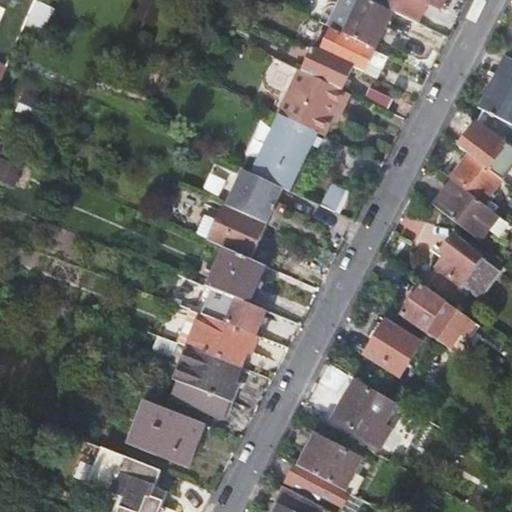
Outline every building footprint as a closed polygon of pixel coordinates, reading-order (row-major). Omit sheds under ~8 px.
[(31,17),(39,0),(26,0),(21,12),(31,17)] [(334,29),(376,50),(394,13),(366,0),(342,0),(338,9),(337,8),(335,7),(333,7),(331,8),(330,8),(329,10),(322,24),(334,29)] [(40,1),(34,14),(51,22),(57,8),(40,1)] [(22,39),(29,22),(31,17),(21,12),(16,10),(7,31),(22,39)] [(334,29),(324,52),(354,66),(365,71),(370,61),(384,67),(390,56),(376,50),(334,29)] [(315,47),(304,71),(343,89),(354,66),(324,52),(315,47)] [(486,110),(480,123),(509,144),(511,145),(511,58),(507,56),(481,108),(486,110)] [(394,72),(384,67),(370,61),(365,71),(390,83),(394,72)] [(0,92),(9,67),(0,63),(0,92)] [(302,70),(281,115),(320,133),(326,136),(340,108),(344,110),(352,93),(343,89),(304,71),(302,70)] [(372,88),(366,100),(389,111),(395,98),(372,88)] [(38,99),(26,94),(20,108),(32,113),(38,99)] [(280,114),(266,108),(239,167),(246,170),(253,173),(280,114)] [(320,133),(280,114),(253,173),(285,187),(293,191),(320,133)] [(489,169),(509,144),(480,123),(461,147),(472,156),(489,169)] [(472,157),(453,180),(455,182),(484,204),(501,181),(472,157)] [(23,179),(27,169),(8,160),(0,178),(11,183),(14,175),(23,179)] [(253,173),(246,170),(229,207),(246,214),(268,224),(285,187),(253,173)] [(455,182),(436,206),(482,241),(501,217),(484,204),(455,182)] [(246,214),(225,205),(207,241),(225,248),(251,259),(269,224),(268,224),(246,214)] [(480,299),(501,272),(456,237),(445,252),(449,256),(439,269),(480,299)] [(251,259),(225,248),(218,266),(216,265),(215,268),(219,271),(212,288),(250,303),(266,266),(251,259)] [(158,288),(155,296),(193,311),(197,312),(203,295),(175,284),(171,293),(158,288)] [(467,339),(476,324),(422,288),(403,315),(450,348),(459,335),(467,339)] [(180,344),(189,347),(202,314),(197,312),(193,311),(180,344)] [(202,314),(189,347),(241,367),(247,353),(252,354),(259,337),(209,317),(202,314)] [(402,377),(423,344),(389,322),(367,356),(402,377)] [(154,349),(175,357),(180,344),(160,336),(154,349)] [(167,377),(175,381),(189,347),(180,344),(175,357),(167,377)] [(241,367),(189,347),(175,381),(178,382),(172,398),(224,418),(230,401),(232,402),(239,386),(234,384),(241,367)] [(246,369),(241,367),(234,384),(239,386),(246,369)] [(395,405),(357,383),(335,419),(381,446),(392,429),(385,425),(395,405)] [(198,420),(153,403),(137,446),(188,465),(197,442),(191,440),(198,420)] [(191,440),(197,442),(205,423),(198,420),(191,440)] [(300,483),(297,487),(322,500),(325,496),(344,506),(352,492),(345,489),(362,458),(319,436),(302,466),(298,465),(291,478),(300,483)] [(156,488),(164,470),(103,447),(89,484),(124,498),(119,511),(160,511),(163,505),(148,499),(154,487),(156,488)] [(509,468),(511,462),(511,457),(502,451),(496,461),(509,468)] [(320,511),(323,507),(319,505),(295,492),(291,490),(279,511),(320,511)]
